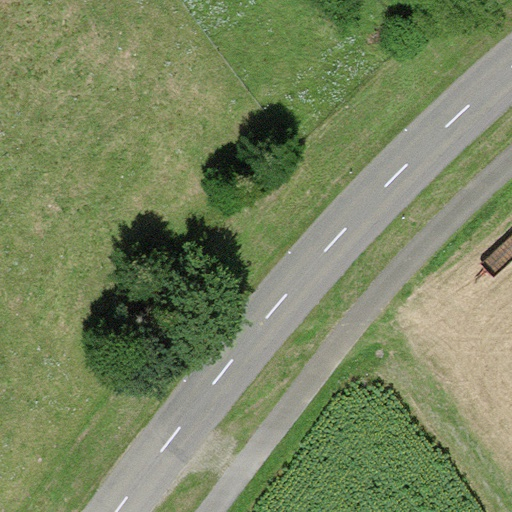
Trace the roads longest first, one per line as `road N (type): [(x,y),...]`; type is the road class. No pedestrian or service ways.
road 1 (tertiary): [(117,511),(316,251),(511,62)]
road 2 (track): [(209,511),(419,248),(511,162)]
